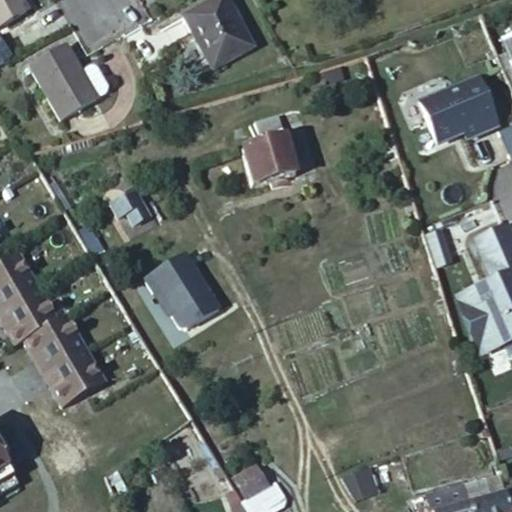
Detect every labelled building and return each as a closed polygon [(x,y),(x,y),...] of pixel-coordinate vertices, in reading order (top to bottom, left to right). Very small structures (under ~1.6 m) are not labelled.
[(0,0),(0,27),(22,15),(13,0),(0,0)] [(217,0),(193,13),(222,65),(260,43),(236,0),(217,0)] [(511,44),(502,49),(511,71),(511,44)] [(28,68),(58,123),(94,104),(102,99),(104,92),(93,73),(87,71),(78,77),(63,49),(28,68)] [(475,80),(416,104),(433,146),(461,135),(463,141),(494,129),(475,80)] [(238,152),(249,192),(292,178),(276,118),(251,125),(257,147),(238,152)] [(511,126),(498,133),(511,161),(511,160),(511,126)] [(138,193),(115,202),(126,231),(149,222),(138,193)] [(511,244),(505,228),(474,241),(492,284),(458,298),(471,330),(470,333),(479,353),(500,345),(501,342),(511,337),(511,244)] [(179,335),(221,310),(187,253),(145,278),(179,335)] [(17,259),(0,268),(0,314),(36,293),(17,259)] [(36,293),(0,314),(0,324),(14,349),(23,344),(54,325),(36,293)] [(82,354),(63,321),(54,325),(23,344),(42,377),(82,354)] [(82,354),(42,377),(60,411),(101,388),(82,354)] [(261,475),(248,454),(222,470),(235,491),(261,475)] [(0,493),(12,487),(0,464),(0,493)] [(372,489),(364,465),(338,474),(351,496),(372,489)] [(460,482),(467,506),(468,511),(507,511),(504,496),(503,489),(497,472),(460,482)] [(235,491),(230,494),(241,511),(261,511),(274,504),(278,494),(264,473),(261,475),(235,491)] [(468,511),(467,506),(460,482),(429,489),(434,511),(468,511)] [(511,511),(511,487),(503,489),(504,496),(507,511),(511,511)] [(241,511),(230,494),(216,502),(222,511),(241,511)]
